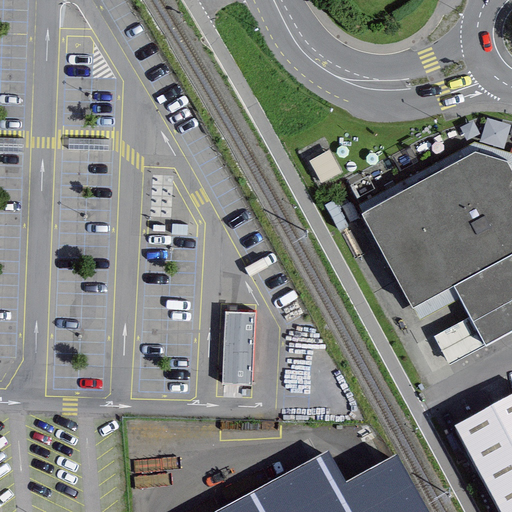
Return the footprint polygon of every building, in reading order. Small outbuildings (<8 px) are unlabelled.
[(453,286),(468,318),(483,347),(511,330),(511,178),(505,165),(474,155),(359,215),(410,307),(453,286)] [(255,313),(225,312),(223,385),(252,386),(255,313)] [(451,365),(483,347),(468,318),(435,338),(451,365)] [(511,511),(511,405),(452,437),(492,511),(511,511)] [(326,465),(237,511),(401,511),(380,473),(341,494),(326,465)]
